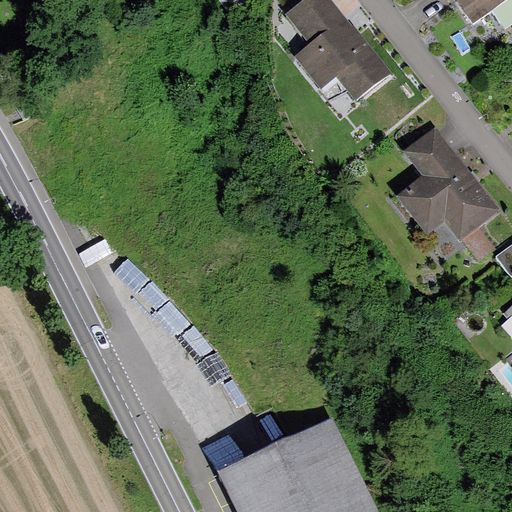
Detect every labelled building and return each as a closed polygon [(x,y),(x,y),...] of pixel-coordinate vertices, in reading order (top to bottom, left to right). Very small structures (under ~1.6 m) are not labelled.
[(295,59),(328,100),(347,92),(355,102),(389,74),(330,0),(305,0),(284,17),(309,48),(295,59)] [(511,0),(453,0),(457,4),(471,26),(491,12),(501,27),(511,19),(511,0)] [(23,100),(14,105),(24,120),(32,115),(23,100)] [(463,241),(479,262),(497,248),(481,228),(501,212),(475,179),(435,129),(403,154),(422,179),(397,198),(427,237),(445,223),(460,243),(463,241)] [(511,279),(511,249),(497,261),(511,279)] [(511,310),(506,315),(511,321),(503,328),(511,339),(511,310)] [(379,511),(336,426),(219,484),(233,511),(379,511)]
